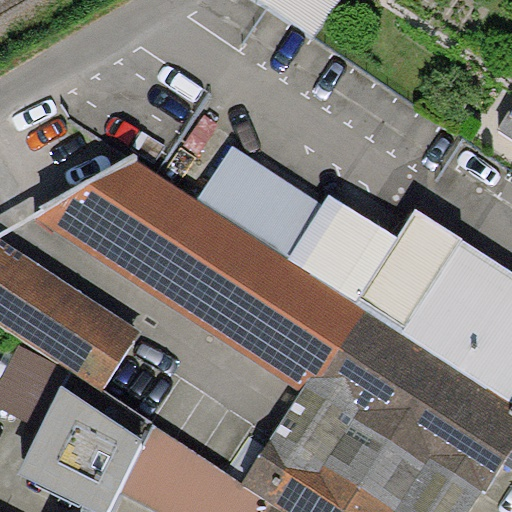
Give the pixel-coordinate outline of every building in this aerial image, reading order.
[(268,0),(265,5),(314,40),(342,0),(268,0)] [(511,113),(497,135),(511,145),(511,113)] [(392,255),(236,152),(201,205),(359,309),(392,255)] [(136,164),(44,217),(307,388),(315,382),(486,494),(507,462),(511,454),(511,407),(359,309),(201,205),(136,164)] [(392,255),(359,309),(511,407),(511,288),(458,255),(463,247),(417,216),(392,255)] [(393,511),(0,255),(0,329),(73,376),(155,429),(272,509),(277,511),(393,511)] [(0,404),(48,428),(73,376),(19,350),(0,386),(0,404)] [(45,434),(128,481),(155,429),(73,376),(48,428),(45,434)] [(270,511),(272,509),(155,429),(128,481),(123,492),(161,511),(270,511)]
